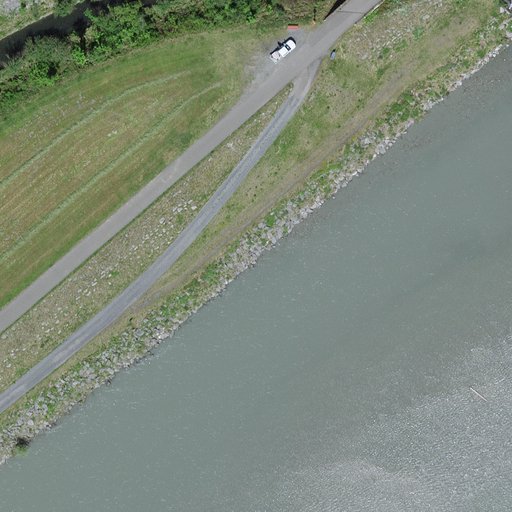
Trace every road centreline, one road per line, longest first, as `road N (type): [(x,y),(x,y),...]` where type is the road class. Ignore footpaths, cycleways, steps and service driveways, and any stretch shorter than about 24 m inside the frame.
road 1 (track): [(368,0),(0,323)]
road 2 (track): [(0,408),(124,303),(240,179),(306,81),(313,49)]
road 3 (track): [(124,303),(185,277),(490,0)]
